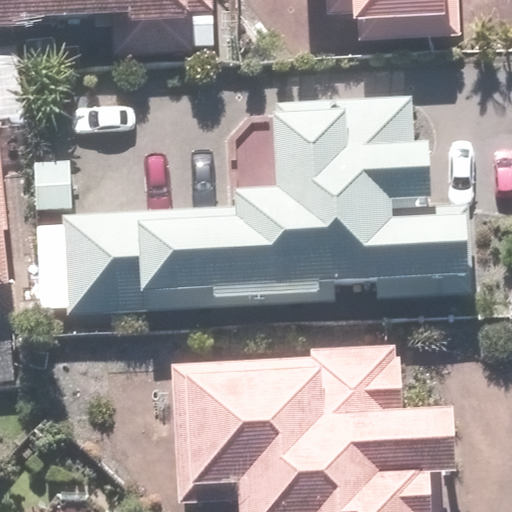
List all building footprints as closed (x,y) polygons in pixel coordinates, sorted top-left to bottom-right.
[(0,0),(0,32),(121,32),(121,61),(215,60),(214,0),(0,0)] [(376,0),(377,46),(471,44),(469,0),(376,0)] [(71,221),(75,317),(486,300),(482,215),(411,218),(410,203),(457,201),(455,147),(424,148),(422,101),(286,107),(290,190),(252,191),(253,213),(71,221)] [(0,317),(37,315),(31,212),(18,212),(12,129),(0,129),(0,317)] [(81,157),(42,158),(43,214),(81,214),(81,157)] [(418,349),(407,349),(317,348),(317,360),(186,359),(185,503),(246,503),(246,511),(457,511),(458,474),(479,474),(480,414),(417,413),(418,349)]
